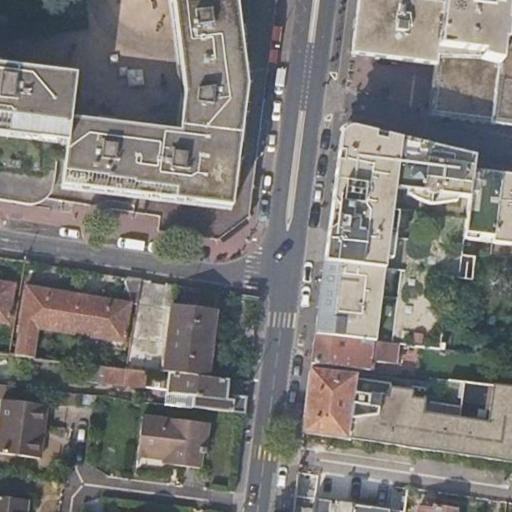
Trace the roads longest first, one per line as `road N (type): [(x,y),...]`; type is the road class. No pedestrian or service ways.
road 1 (residential): [(287,279),(0,240)]
road 2 (residential): [(267,453),(511,489)]
road 3 (residential): [(307,91),(511,142)]
road 4 (residential): [(63,479),(259,506)]
road 5 (secondary): [(287,279),(307,91)]
road 6 (secondary): [(267,453),(287,279)]
